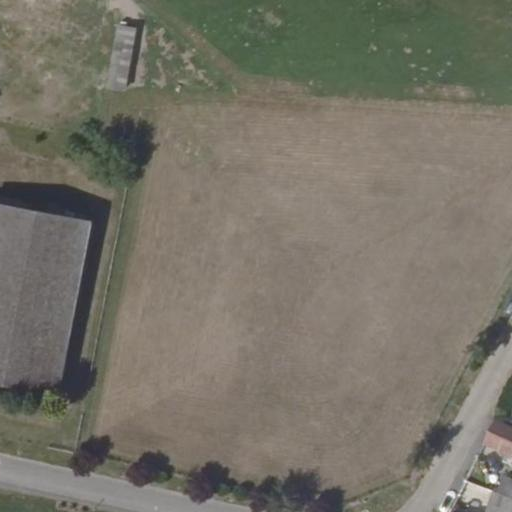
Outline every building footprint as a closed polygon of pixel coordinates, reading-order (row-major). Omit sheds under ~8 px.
[(109,90),(129,91),(133,26),(113,25),(109,90)] [(0,378),(62,390),(94,218),(0,198),(0,378)] [(511,424),(499,418),(487,442),(511,453),(511,424)] [(511,479),(509,478),(500,497),(511,502),(511,479)] [(488,511),(466,511),(455,509),(453,511),(511,511),(511,502),(500,497),(496,495),(488,511)]
